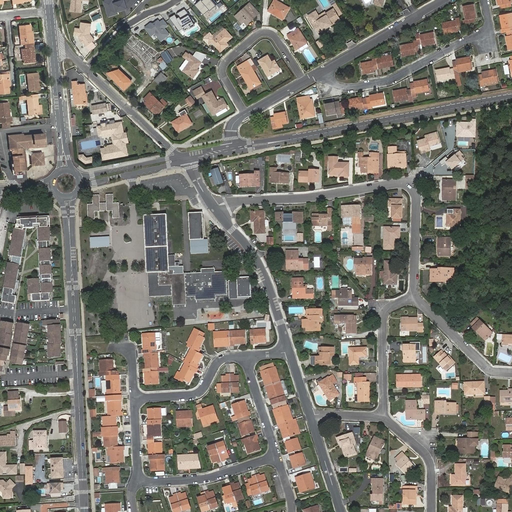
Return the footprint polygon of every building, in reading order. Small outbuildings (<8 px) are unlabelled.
[(70,0),(68,9),(75,10),(76,2),(79,3),(79,0),(70,0)] [(104,6),(108,18),(116,15),(116,13),(126,10),(127,11),(137,0),(136,0),(124,0),(123,1),(124,5),(120,6),(118,3),(113,4),(113,3),(104,6)] [(217,4),(214,0),(202,0),(201,0),(199,0),(194,5),(203,15),(209,9),(210,10),(217,4)] [(289,8),(275,0),(274,0),(268,11),(283,19),(289,8)] [(511,0),(496,0),(498,5),(500,5),(500,9),(511,7),(510,3),(511,2),(511,0)] [(255,14),(253,12),(255,9),(249,3),(234,16),(242,24),(244,22),(245,24),(255,14)] [(473,4),(463,6),(465,20),(463,20),(464,24),(475,22),(474,18),(476,18),(473,4)] [(169,18),(180,30),(183,28),(187,26),(189,29),(195,25),(193,22),(195,21),(184,9),(177,13),(179,17),(177,18),(175,14),(169,18)] [(318,33),(340,19),(333,9),(326,13),(327,15),(321,19),(316,11),(308,16),(318,33)] [(511,31),(511,12),(501,15),(504,29),(501,29),(502,33),(507,32),(511,31)] [(456,20),(442,23),(444,34),(458,31),(458,29),(461,28),(459,18),(456,18),(456,20)] [(150,23),(145,27),(151,35),(155,32),(161,40),(169,34),(164,27),(168,24),(164,19),(161,21),(159,19),(153,24),(151,24),(150,23)] [(75,30),(74,36),(79,37),(79,38),(85,47),(93,41),(89,35),(90,25),(80,24),(80,30),(75,30)] [(23,40),(24,45),(33,44),(32,32),(31,32),(30,25),(19,26),(20,41),(23,40)] [(298,29),(288,35),(296,49),(307,43),(298,29)] [(204,38),(208,43),(211,41),(220,51),(226,46),(224,44),(232,37),(225,30),(216,37),(214,35),(212,36),(210,33),(208,35),(204,38)] [(419,33),(416,34),(417,40),(418,44),(421,44),(422,45),(436,43),(433,32),(420,35),(419,33)] [(418,44),(417,40),(413,41),(414,43),(400,46),(402,56),(416,53),(415,52),(419,51),(418,44)] [(35,62),(33,44),(24,45),(24,49),(21,49),(22,60),(23,60),(24,64),(35,62)] [(165,60),(171,56),(167,50),(161,54),(165,60)] [(158,53),(155,55),(161,63),(164,61),(158,53)] [(376,58),(378,69),(394,65),(392,55),(379,57),(379,58),(376,58)] [(276,63),(273,64),(267,56),(259,60),(268,76),(279,69),(276,63)] [(193,57),(183,71),(193,78),(199,70),(197,69),(201,62),(193,57)] [(460,78),(458,70),(471,68),(469,57),(456,59),(456,61),(452,62),(453,68),(456,79),(460,78)] [(374,70),(378,69),(376,58),(372,59),(373,61),(361,63),(363,74),(374,72),(374,70)] [(253,71),(257,68),(255,64),(247,68),(244,63),(238,67),(245,80),(246,79),(251,86),(259,81),(253,71)] [(453,68),(450,69),(449,67),(435,70),(437,81),(451,78),(452,80),(456,79),(453,68)] [(118,69),(107,72),(124,89),(132,82),(118,69)] [(480,87),(484,86),(483,84),(497,81),(495,69),(481,72),(482,74),(478,75),(480,87)] [(158,83),(165,76),(161,72),(155,79),(158,83)] [(38,73),(27,74),(29,92),(40,91),(39,82),(38,73)] [(0,94),(9,93),(7,74),(0,74),(0,94)] [(167,78),(165,76),(158,83),(160,85),(167,78)] [(413,83),(410,84),(411,90),(412,97),(416,97),(415,92),(429,90),(427,79),(413,82),(413,83)] [(77,81),(72,81),(75,105),(85,104),(84,93),(85,93),(85,84),(78,84),(77,81)] [(201,87),(194,91),(197,98),(202,95),(203,96),(213,114),(228,106),(223,98),(223,99),(222,98),(220,99),(220,100),(217,102),(211,91),(205,95),(204,94),(201,87)] [(407,88),(393,91),(395,102),(409,99),(409,101),(413,100),(412,97),(411,90),(407,90),(407,88)] [(162,98),(159,101),(150,93),(144,99),(147,102),(145,103),(152,110),(154,108),(159,113),(168,103),(162,98)] [(385,104),(383,93),(369,96),(370,97),(366,98),(368,109),(372,108),(371,106),(385,104)] [(39,114),(37,94),(26,95),(26,96),(27,100),(28,115),(39,114)] [(298,102),(301,101),(304,117),(315,115),(312,100),(310,100),(309,96),(304,97),(298,98),(297,98),(298,102)] [(362,97),(348,99),(350,110),(364,107),(364,109),(368,109),(366,98),(362,99),(362,97)] [(339,101),(325,104),(327,115),(341,112),(342,114),(345,113),(343,102),(340,103),(339,101)] [(8,102),(0,103),(0,123),(10,122),(8,102)] [(106,103),(92,106),(93,114),(107,111),(106,103)] [(180,113),(182,116),(172,122),(178,132),(192,124),(186,114),(187,113),(185,110),(180,113)] [(274,117),(271,118),(272,127),(276,126),(276,124),(287,122),(285,112),(274,114),(274,117)] [(470,122),(456,122),(455,137),(476,138),(476,119),(470,119),(470,122)] [(121,122),(97,127),(99,136),(103,135),(113,133),(116,146),(105,148),(101,149),(103,160),(127,155),(125,143),(128,142),(126,133),(123,133),(121,122)] [(113,133),(103,135),(103,137),(112,136),(113,145),(105,146),(105,148),(116,146),(113,133)] [(44,134),(23,136),(24,146),(45,144),(44,134)] [(426,141),(418,143),(421,154),(430,151),(429,147),(440,144),(437,135),(426,138),(426,141)] [(10,137),(11,147),(21,146),(20,136),(10,137)] [(406,160),(405,154),(397,155),(396,147),(388,147),(389,168),(394,167),(394,166),(404,165),(404,160),(406,160)] [(11,149),(14,171),(15,171),(23,170),(24,170),(22,148),(11,149)] [(446,157),(439,162),(442,166),(445,163),(448,167),(449,166),(453,170),(464,160),(461,157),(463,155),(460,151),(449,160),(446,157)] [(32,166),(43,164),(42,153),(33,154),(31,156),(32,166)] [(375,169),(378,170),(379,154),(370,153),(370,158),(363,158),(363,153),(359,153),(358,167),(361,167),(361,173),(367,173),(367,171),(375,171),(375,169)] [(83,155),(80,155),(80,159),(85,163),(92,162),(92,158),(86,159),(83,157),(83,155)] [(348,176),(349,163),(337,163),(337,158),(329,157),(329,163),(330,163),(329,174),(340,174),(339,176),(348,176)] [(269,182),(288,183),(289,174),(276,173),(277,168),(270,168),(269,182)] [(216,185),(223,183),(219,169),(211,171),(216,185)] [(320,183),(321,169),(310,169),(310,171),(299,170),(299,182),(320,183)] [(249,187),(260,186),(259,172),(255,172),(255,175),(240,175),(240,187),(245,187),(245,186),(249,185),(249,187)] [(443,185),(445,185),(445,191),(443,191),(443,200),(455,200),(456,180),(443,180),(443,185)] [(88,205),(88,219),(94,219),(94,211),(113,210),(113,218),(119,217),(118,203),(113,204),(112,195),(107,195),(107,203),(99,204),(99,195),(93,196),(93,204),(88,205)] [(393,218),(401,218),(401,199),(389,199),(388,206),(392,206),(392,218),(393,218)] [(353,224),(360,223),(359,206),(354,206),(354,208),(342,208),(342,218),(343,217),(352,217),(353,224)] [(327,226),(327,230),(332,230),(332,209),(327,209),(327,215),(319,215),(319,214),(312,214),(312,226),(327,226)] [(447,213),(447,226),(460,227),(460,210),(453,210),(453,213),(447,213)] [(264,211),(251,212),(251,221),(254,221),(255,234),(265,233),(264,227),(267,227),(268,226),(268,221),(267,220),(264,220),(264,211)] [(189,214),(191,239),(191,253),(209,253),(208,247),(208,238),(203,239),(202,213),(189,214)] [(302,213),(292,213),(292,214),(278,214),(278,223),(302,223),(302,213)] [(186,303),(185,296),(196,296),(196,299),(215,299),(215,295),(227,294),(225,273),(214,273),(214,270),(202,270),(202,274),(188,274),(183,275),(183,267),(179,267),(179,263),(175,263),(175,255),(170,256),(168,214),(144,216),(147,273),(148,273),(149,297),(157,296),(173,295),(173,304),(174,304),(178,304),(186,303)] [(49,216),(38,217),(39,223),(41,223),(41,232),(40,232),(41,241),(39,241),(39,248),(41,248),(42,265),(43,265),(43,274),(43,282),(44,282),(44,287),(43,287),(43,292),(40,292),(39,282),(38,277),(30,278),(30,282),(31,292),(33,292),(33,299),(51,298),(50,291),(52,291),(52,282),(51,272),(51,260),(49,260),(48,255),(50,255),(50,248),(48,248),(47,241),(49,241),(49,235),(47,235),(47,230),(48,226),(50,226),(49,216)] [(3,300),(16,302),(17,294),(13,294),(15,288),(14,288),(15,279),(16,279),(19,263),(21,263),(22,256),(20,256),(22,246),(21,246),(23,237),(24,238),(25,229),(24,229),(25,227),(35,226),(35,223),(34,217),(18,218),(18,223),(17,223),(16,227),(18,227),(17,232),(15,231),(14,237),(13,244),(11,254),(13,254),(11,261),(10,261),(8,269),(10,269),(9,274),(7,273),(7,278),(6,286),(5,286),(3,300)] [(400,228),(384,227),(384,249),(394,249),(394,238),(399,238),(400,228)] [(109,235),(90,236),(90,246),(109,245),(109,235)] [(437,255),(450,255),(450,247),(451,247),(451,238),(439,238),(439,250),(437,250),(437,255)] [(287,265),(287,269),(303,269),(308,269),(308,266),(303,266),(302,259),(298,259),(298,250),(287,251),(287,253),(289,253),(289,265),(287,265)] [(363,259),(355,259),(355,266),(357,267),(356,276),(365,276),(365,274),(371,274),(372,258),(363,258),(363,259)] [(380,278),(384,279),(384,284),(396,284),(397,274),(395,274),(395,262),(385,261),(384,272),(380,272),(380,278)] [(431,270),(431,280),(443,280),(443,278),(447,278),(447,279),(453,279),(454,269),(439,269),(439,270),(431,270)] [(229,278),(230,298),(252,297),(251,278),(229,278)] [(307,290),(307,285),(303,285),(303,278),(293,278),(293,288),(294,288),(295,295),(305,294),(305,298),(313,298),(313,290),(307,290)] [(358,298),(351,298),(351,291),(348,291),(348,289),(340,289),(340,291),(336,291),(336,298),(339,298),(339,306),(358,305),(358,298)] [(168,309),(167,319),(180,320),(180,309),(168,309)] [(322,316),(322,309),(309,309),(309,316),(308,316),(308,320),(302,320),(302,327),(308,327),(308,331),(320,331),(320,325),(319,325),(319,316),(322,316)] [(354,316),(334,315),(334,324),(340,324),(340,323),(347,323),(346,333),(356,334),(356,325),(354,325),(354,316)] [(51,356),(63,355),(62,342),(63,341),(61,317),(53,318),(53,320),(51,320),(50,318),(44,318),(44,324),(49,324),(51,342),(50,342),(51,356)] [(418,324),(418,318),(408,318),(408,320),(401,320),(401,331),(418,330),(418,332),(423,332),(423,323),(418,324)] [(471,324),(474,327),(472,328),(476,332),(477,330),(486,339),(492,333),(477,318),(471,324)] [(15,322),(2,320),(0,332),(1,332),(0,339),(0,343),(12,346),(14,334),(13,334),(15,322)] [(30,323),(20,321),(16,341),(28,343),(30,331),(28,331),(30,323)] [(204,338),(198,335),(200,332),(194,329),(187,343),(188,344),(187,347),(191,349),(197,352),(198,352),(200,349),(199,348),(204,338)] [(265,329),(253,330),(254,337),(250,337),(251,344),(254,344),(254,343),(266,342),(265,329)] [(227,346),(230,345),(229,331),(214,332),(214,345),(227,344),(227,346)] [(229,331),(230,345),(234,345),(234,344),(245,343),(245,331),(229,331)] [(141,350),(142,354),(144,354),(152,353),(156,353),(156,346),(155,333),(142,334),(143,349),(141,350)] [(511,335),(503,334),(502,345),(508,346),(508,344),(511,344),(511,335)] [(26,345),(16,343),(12,362),(24,364),(26,352),(24,352),(26,345)] [(404,355),(404,359),(415,359),(415,345),(404,345),(404,350),(405,350),(405,354),(404,355)] [(12,349),(0,346),(0,377),(0,378),(1,370),(4,371),(6,360),(8,360),(9,354),(11,355),(12,349)] [(320,357),(311,356),(311,365),(330,365),(330,357),(334,357),(334,347),(322,347),(322,353),(320,353),(320,357)] [(366,348),(349,348),(350,364),(358,364),(358,356),(366,356),(366,348)] [(190,365),(196,369),(198,365),(197,365),(202,354),(198,352),(197,352),(191,349),(184,362),(185,363),(190,365)] [(441,350),(434,357),(446,371),(454,364),(444,353),(443,353),(441,350)] [(144,354),(144,358),(145,358),(146,369),(150,369),(157,368),(159,368),(158,353),(156,353),(152,353),(144,354)] [(98,376),(119,375),(118,371),(113,371),(112,360),(100,361),(100,372),(98,372),(98,376)] [(196,373),(198,369),(196,369),(190,365),(185,363),(180,372),(178,371),(176,376),(189,382),(195,372),(196,373)] [(261,372),(274,367),(273,363),(259,367),(261,372)] [(265,386),(280,382),(275,367),(274,367),(261,372),(260,372),(265,386)] [(145,372),(145,384),(158,384),(157,368),(150,369),(146,369),(143,369),(143,372),(145,372)] [(222,393),(231,393),(230,374),(226,374),(226,376),(222,377),(222,392),(222,393)] [(230,374),(231,393),(239,392),(238,376),(234,376),(234,374),(230,374)] [(332,384),(336,381),(332,375),(319,383),(328,398),(332,395),(334,397),(338,394),(332,384)] [(397,385),(403,385),(403,387),(417,387),(417,375),(412,375),(412,376),(404,376),(404,375),(397,375),(397,385)] [(354,378),(354,383),(358,383),(358,397),(355,397),(355,401),(369,401),(369,383),(366,383),(366,378),(354,378)] [(120,392),(119,380),(106,381),(107,393),(114,392),(114,396),(121,395),(121,392),(120,392)] [(280,382),(265,386),(272,405),(287,401),(285,396),(288,395),(283,381),(280,382)] [(484,394),(483,382),(465,383),(465,394),(484,394)] [(508,392),(508,391),(500,391),(500,402),(511,401),(511,390),(510,390),(510,392),(508,392)] [(9,392),(9,411),(20,410),(20,400),(19,401),(18,392),(9,392)] [(107,401),(108,413),(113,413),(113,416),(115,416),(122,416),(122,412),(121,412),(120,400),(121,400),(121,395),(114,396),(106,396),(106,401),(107,401)] [(233,417),(234,421),(250,415),(249,412),(248,412),(244,401),(232,405),(236,416),(233,417)] [(406,401),(406,410),(408,410),(408,419),(425,419),(424,410),(416,410),(416,401),(406,401)] [(439,412),(445,412),(445,414),(456,414),(456,403),(446,403),(446,401),(435,401),(435,414),(439,414),(439,412)] [(286,422),(293,420),(288,405),(273,410),(276,418),(278,417),(280,424),(286,422)] [(147,421),(148,425),(160,424),(161,424),(161,408),(148,409),(148,421),(147,421)] [(218,420),(214,408),(207,410),(207,408),(202,409),(199,411),(203,425),(218,420)] [(178,427),(193,426),(192,413),(185,413),(185,411),(177,412),(178,427)] [(102,428),(102,432),(117,431),(117,427),(116,427),(115,416),(113,416),(103,417),(103,428),(102,428)] [(239,424),(250,421),(249,416),(237,420),(239,424)] [(303,433),(302,430),(299,431),(295,419),(293,420),(286,422),(280,424),(278,425),(279,428),(280,428),(284,439),(291,437),(303,433)] [(254,432),(251,421),(250,421),(239,424),(242,436),(254,432)] [(147,437),(147,440),(154,440),(154,436),(161,436),(160,424),(148,425),(148,436),(147,437)] [(0,436),(0,445),(16,445),(16,431),(11,432),(11,434),(7,435),(7,436),(0,436)] [(34,449),(47,449),(46,431),(34,431),(34,449)] [(104,436),(104,448),(110,447),(117,447),(116,435),(118,435),(117,431),(102,432),(93,433),(93,437),(104,436)] [(356,443),(352,432),(336,438),(338,443),(340,442),(345,457),(356,454),(352,444),(356,443)] [(458,453),(475,453),(475,446),(478,446),(479,432),(468,432),(468,441),(458,440),(458,453)] [(245,443),(248,454),(260,450),(257,438),(258,438),(257,435),(242,440),(243,444),(245,443)] [(292,440),(291,437),(284,439),(283,439),(284,442),(285,442),(289,454),(290,453),(295,451),(301,450),(297,438),(292,440)] [(372,441),(374,442),(370,451),(368,450),(366,455),(376,460),(384,442),(374,437),(372,441)] [(160,455),(162,455),(161,442),(154,443),(154,440),(147,440),(147,443),(149,443),(149,456),(160,455)] [(228,457),(223,442),(216,444),(221,462),(225,460),(224,459),(228,457)] [(208,447),(213,462),(217,461),(218,463),(221,462),(216,444),(208,447)] [(511,445),(504,446),(504,452),(503,452),(503,458),(510,458),(511,460),(511,463),(511,445)] [(123,451),(124,450),(124,446),(117,447),(110,447),(111,462),(123,462),(123,451)] [(302,453),(297,455),(295,451),(290,453),(289,454),(288,454),(289,457),(290,457),(293,468),(306,464),(302,453)] [(402,452),(395,458),(398,462),(396,464),(406,474),(414,467),(407,459),(408,459),(402,452)] [(160,455),(149,456),(150,459),(151,459),(151,471),(164,470),(163,458),(165,458),(164,455),(162,455),(160,455)] [(195,467),(194,455),(182,455),(183,468),(195,467)] [(52,458),(53,479),(66,478),(65,457),(52,458)] [(452,484),(465,484),(469,484),(469,480),(465,480),(465,464),(456,464),(456,475),(452,475),(452,484)] [(102,468),(102,472),(106,472),(106,483),(119,482),(118,471),(120,471),(120,467),(102,468)] [(302,492),(315,488),(310,473),(295,478),(298,486),(300,485),(302,492)] [(259,474),(256,476),(261,493),(269,490),(264,475),(260,476),(259,474)] [(510,479),(508,478),(507,480),(499,477),(495,487),(510,493),(511,486),(511,474),(511,475),(510,479)] [(248,495),(253,494),(253,495),(261,493),(256,476),(252,477),(253,478),(248,480),(250,483),(245,485),(248,495)] [(372,479),(372,484),(373,484),(373,494),(372,494),(372,500),(383,501),(383,479),(372,479)] [(7,483),(4,481),(0,480),(0,490),(3,493),(3,498),(13,498),(12,488),(16,485),(10,480),(7,483)] [(48,494),(63,494),(63,483),(48,483),(48,494)] [(233,483),(230,484),(236,501),(244,499),(239,483),(234,484),(233,483)] [(228,504),(232,503),(233,507),(238,506),(236,501),(230,484),(227,485),(227,487),(223,488),(228,504)] [(403,487),(403,504),(416,504),(416,496),(417,496),(417,487),(403,487)] [(208,493),(208,491),(205,492),(210,510),(218,507),(213,491),(208,493)] [(202,511),(210,510),(205,492),(201,493),(202,495),(197,496),(202,511)] [(174,511),(179,511),(183,511),(177,494),(173,495),(174,497),(170,498),(174,511)] [(449,511),(462,511),(462,496),(453,496),(452,507),(449,507),(449,511)] [(120,511),(120,503),(105,504),(105,511),(115,511),(120,511)]
